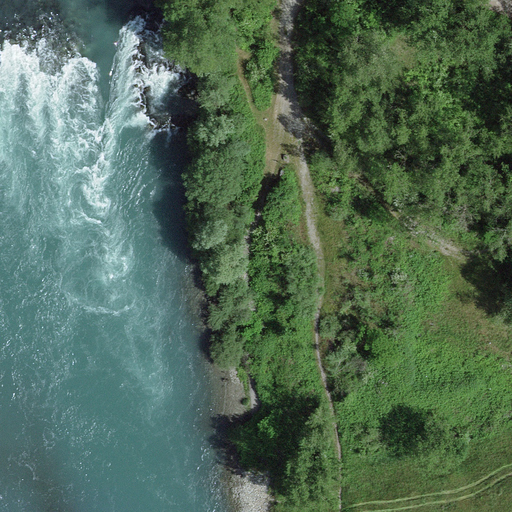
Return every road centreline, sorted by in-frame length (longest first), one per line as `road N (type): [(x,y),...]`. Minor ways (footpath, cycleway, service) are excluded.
road 1 (track): [(326,402),(289,108)]
road 2 (track): [(289,108),(433,241),(460,247),(511,239)]
